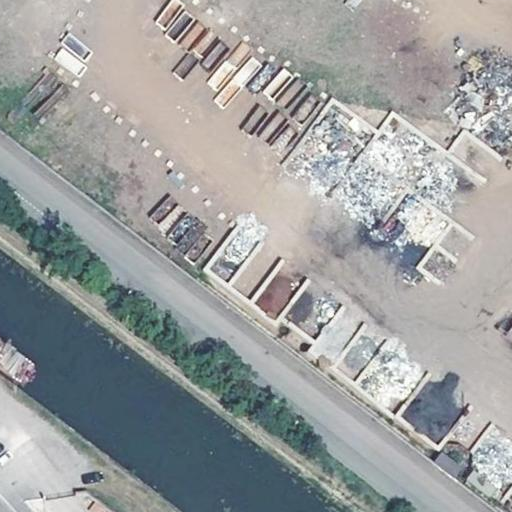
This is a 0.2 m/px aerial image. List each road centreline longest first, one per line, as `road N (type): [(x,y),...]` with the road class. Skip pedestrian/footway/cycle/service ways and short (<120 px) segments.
road 1 (unclassified): [(0,153),(446,511)]
road 2 (unknown): [(483,356),(151,105),(102,50),(80,0)]
road 3 (track): [(0,235),(365,511)]
road 4 (unknown): [(511,154),(483,356),(511,377)]
